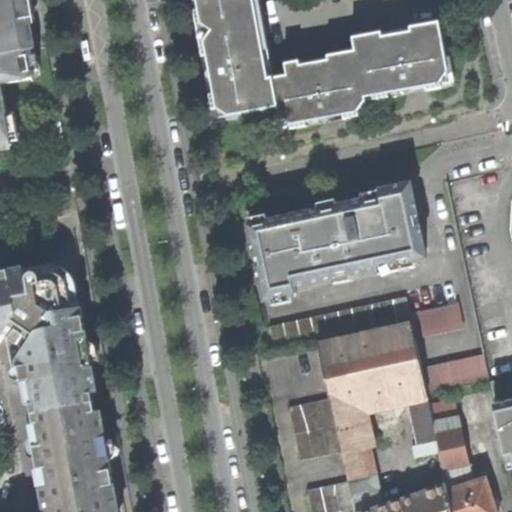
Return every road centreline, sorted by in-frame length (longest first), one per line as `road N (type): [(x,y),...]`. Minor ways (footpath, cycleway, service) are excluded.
road 1 (tertiary): [(233,511),(135,0)]
road 2 (tertiary): [(94,0),(185,511)]
